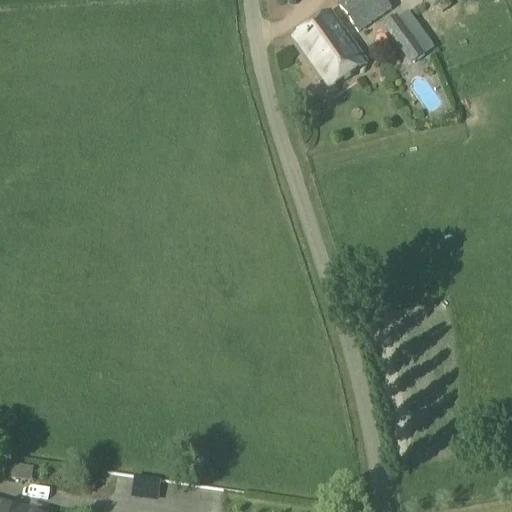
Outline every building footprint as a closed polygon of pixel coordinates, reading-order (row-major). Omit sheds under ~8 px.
[(348,0),(338,7),(358,34),(391,11),(382,0),(348,0)] [(443,15),(450,9),(444,0),(442,0),(436,5),(443,15)] [(291,43),(327,94),(367,65),(331,15),(291,43)] [(388,29),(414,65),(425,58),(398,21),(388,29)] [(6,483),(24,486),(26,473),(8,470),(6,483)]
